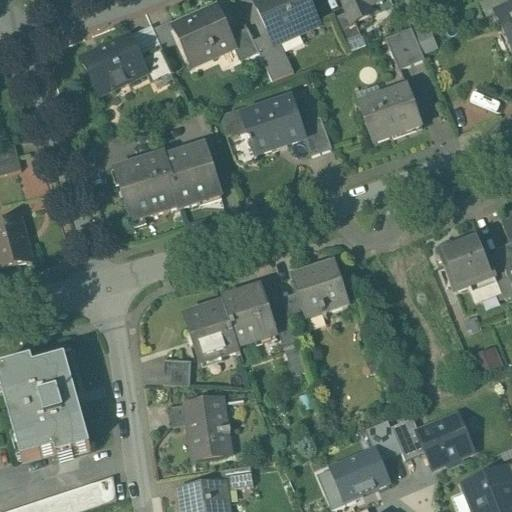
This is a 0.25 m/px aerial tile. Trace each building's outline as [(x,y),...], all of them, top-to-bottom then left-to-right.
[(306,0),(261,0),(253,4),(268,37),(273,47),(279,45),(278,43),(298,34),(298,36),(318,26),(306,0)] [(338,0),(345,15),(348,14),(352,24),(353,24),(369,17),(365,7),(379,0),(338,0)] [(389,0),(379,0),(365,7),(369,17),(353,24),(356,29),(375,20),(376,23),(391,17),(392,6),(389,0)] [(215,8),(172,27),(192,70),(232,51),(233,51),(229,39),(215,8)] [(511,8),(495,17),(511,54),(511,8)] [(352,24),(348,14),(345,15),(334,19),(346,46),(360,39),(356,29),(353,24),(352,24)] [(247,30),(229,39),(233,51),(232,51),(238,65),(258,55),(253,43),(247,30)] [(410,31),(384,41),(398,73),(424,62),(410,31)] [(273,47),(268,37),(253,43),(258,55),(266,72),(287,62),(279,45),(273,47)] [(128,39),(81,61),(99,98),(145,76),(146,75),(139,61),(128,39)] [(161,50),(139,61),(146,75),(145,76),(150,86),(173,76),(161,50)] [(407,90),(358,108),(372,147),(392,139),(391,138),(419,128),(420,129),(421,129),(407,90)] [(291,103),(242,120),(246,134),(254,158),(257,157),(303,142),(304,142),(299,127),(291,103)] [(320,120),(299,127),(304,142),(303,142),(308,159),(331,152),(320,120)] [(246,134),(227,141),(235,165),(243,169),(253,165),(257,157),(254,158),(246,134)] [(14,147),(0,150),(0,164),(18,160),(14,147)] [(204,149),(164,161),(163,158),(179,211),(199,205),(198,201),(218,195),(204,149)] [(163,158),(117,172),(121,187),(119,187),(130,222),(142,219),(143,221),(178,209),(179,211),(163,158)] [(0,164),(0,178),(21,173),(18,160),(0,164)] [(20,222),(0,227),(0,271),(31,263),(20,222)] [(463,245),(452,249),(452,250),(438,256),(453,296),(493,280),(494,280),(487,260),(479,240),(464,246),(463,245)] [(511,245),(496,251),(497,256),(498,256),(505,273),(511,270),(511,245)] [(505,273),(498,256),(497,256),(487,260),(494,280),(493,280),(495,286),(507,281),(508,281),(505,273)] [(334,267),(292,280),(297,296),(305,319),(321,313),(324,323),(327,322),(325,316),(348,309),(334,267)] [(507,281),(495,286),(499,295),(511,290),(507,281)] [(260,291),(222,303),(223,307),(237,351),(275,338),(260,291)] [(297,296),(282,301),(287,318),(289,324),(290,324),(305,319),(297,296)] [(223,307),(185,319),(200,366),(238,354),(237,351),(223,307)] [(287,318),(274,323),(284,355),(298,351),(290,324),(289,324),(287,318)] [(478,379),(504,368),(495,347),(469,358),(478,379)] [(31,362),(0,371),(0,386),(23,464),(55,454),(57,460),(90,450),(65,360),(33,368),(31,362)] [(190,364),(163,363),(162,388),(189,389),(190,364)] [(189,408),(166,411),(169,431),(186,429),(184,413),(189,413),(189,408)] [(189,413),(184,413),(186,429),(188,435),(191,457),(200,455),(201,463),(229,459),(226,437),(229,437),(228,431),(222,431),(220,408),(189,413)] [(457,426),(421,440),(433,471),(469,457),(457,426)] [(375,452),(330,471),(330,473),(331,473),(344,506),(355,501),(354,498),(361,495),(362,498),(389,487),(375,452)] [(250,469),(220,474),(222,485),(223,485),(225,493),(253,489),(250,469)] [(511,511),(511,496),(504,475),(465,491),(473,511),(511,511)] [(112,478),(11,511),(86,511),(116,502),(112,478)] [(222,485),(180,491),(182,511),(227,511),(225,493),(223,485),(222,485)]
